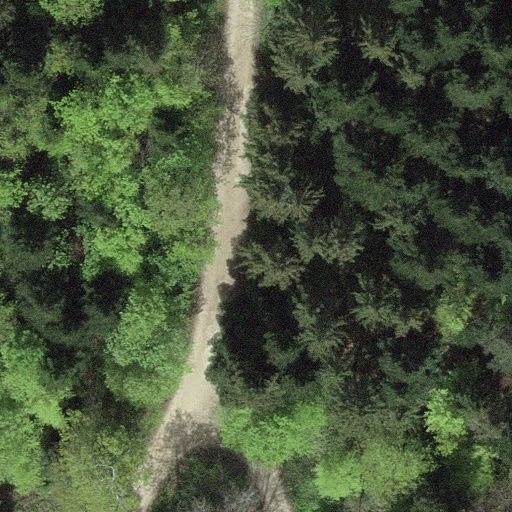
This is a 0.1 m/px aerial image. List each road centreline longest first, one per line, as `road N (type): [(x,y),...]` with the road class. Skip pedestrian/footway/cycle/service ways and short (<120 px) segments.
road 1 (track): [(242,0),(208,376)]
road 2 (track): [(208,376),(127,511)]
road 3 (track): [(208,376),(266,511)]
